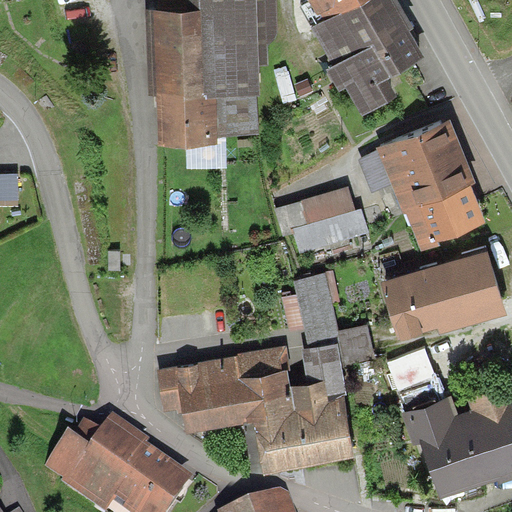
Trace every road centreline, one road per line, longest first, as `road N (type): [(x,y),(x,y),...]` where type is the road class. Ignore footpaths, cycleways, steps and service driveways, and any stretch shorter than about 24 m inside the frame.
road 1 (residential): [(121,0),(146,224),(134,394)]
road 2 (unclassified): [(0,86),(43,149),(85,321),(134,394)]
road 3 (unclassified): [(134,394),(147,418),(205,457),(341,511)]
